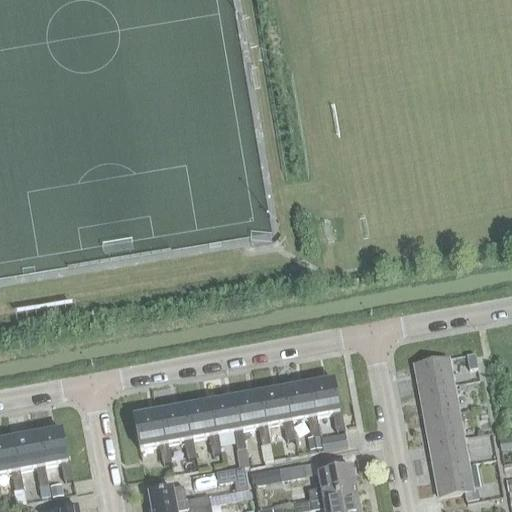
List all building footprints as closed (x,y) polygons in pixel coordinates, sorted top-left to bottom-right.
[(474,357),(466,359),(469,373),(477,372),(474,357)] [(418,395),(453,388),(448,362),(413,368),(418,395)] [(314,421),(316,420),(332,417),(335,435),(344,434),(341,416),(338,416),(333,383),(308,388),(314,421)] [(314,421),(308,388),(283,392),(289,425),(292,424),(308,422),(310,439),(319,438),(316,420),(314,421)] [(423,421),(458,414),(453,388),(418,395),(423,421)] [(289,425),(283,392),(258,397),(264,430),(267,429),(283,426),(286,443),(295,442),(292,424),(289,425)] [(264,430),(258,397),(233,401),(239,434),(242,434),(258,431),(261,448),(269,446),(267,429),(264,430)] [(239,434),(233,401),(208,406),(214,439),(217,438),(233,435),(235,452),(245,450),(242,434),(239,434)] [(214,439),(208,406),(183,411),(189,443),(192,442),(208,440),(210,456),(220,455),(217,438),(214,439)] [(189,443),(183,411),(158,415),(164,447),(168,447),(183,444),(186,461),(195,459),(192,442),(189,443)] [(458,414),(423,421),(427,446),(463,440),(458,414)] [(164,447),(158,415),(133,420),(138,452),(158,448),(161,465),(171,463),(168,447),(164,447)] [(61,433),(36,438),(42,471),(44,471),(60,468),(63,486),(72,484),(69,466),(67,466),(61,433)] [(345,437),(320,441),(323,455),(347,451),(345,437)] [(42,471),(36,438),(11,442),(17,475),(20,475),(35,472),(38,490),(47,488),(44,471),(42,471)] [(468,467),(463,440),(427,446),(432,474),(468,467)] [(501,454),(511,451),(511,448),(511,440),(499,442),(501,454)] [(17,475),(11,442),(0,444),(0,478),(10,477),(13,494),(23,493),(20,475),(17,475)] [(468,467),(432,474),(437,500),(473,493),(468,467)] [(306,480),(304,468),(278,473),(280,484),(306,480)] [(352,469),(318,476),(320,486),(321,492),(309,494),(310,503),(310,504),(356,495),(352,469)] [(248,493),(244,471),(216,476),(218,488),(234,486),(235,496),(248,493)] [(268,487),(266,475),(251,478),(253,490),(268,487)] [(52,501),(64,499),(61,487),(50,489),(52,501)] [(148,497),(150,511),(192,511),(203,510),(201,500),(185,503),(182,490),(173,492),(148,497)] [(317,511),(324,511),(359,511),(356,495),(310,504),(310,503),(293,507),(294,511),(317,511)]
